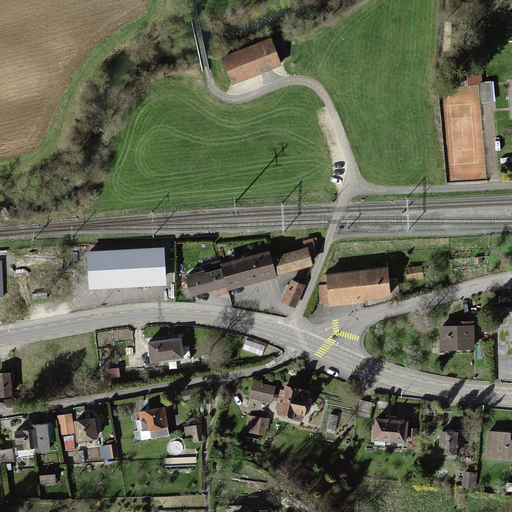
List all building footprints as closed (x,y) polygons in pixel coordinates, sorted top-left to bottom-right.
[(268,36),(221,54),(231,79),(278,61),(268,36)] [(267,248),(218,258),(220,267),(186,273),(189,289),(310,266),(307,248),(269,255),(267,248)] [(159,249),(82,253),(83,270),(160,266),(159,249)] [(386,267),(324,274),(327,300),(389,293),(386,267)] [(421,267),(398,269),(399,281),(422,279),(421,267)] [(511,306),(498,307),(499,378),(511,378),(511,306)] [(471,321),(438,321),(438,346),(471,346),(471,321)] [(178,335),(148,338),(150,356),(180,352),(178,335)] [(274,387),(253,382),(250,395),(271,400),(274,387)] [(304,395),(280,389),(275,408),(299,414),(304,395)] [(164,406),(142,409),(144,425),(166,422),(164,406)] [(93,414),(74,417),(76,438),(96,436),(93,414)] [(269,418),(247,415),(246,429),(268,431),(269,418)] [(406,419),(377,416),(375,435),(405,437),(406,419)] [(44,421),(10,425),(13,447),(47,443),(44,421)] [(457,428),(440,428),(440,446),(456,447),(457,428)] [(464,472),(463,484),(473,485),(475,474),(464,472)]
